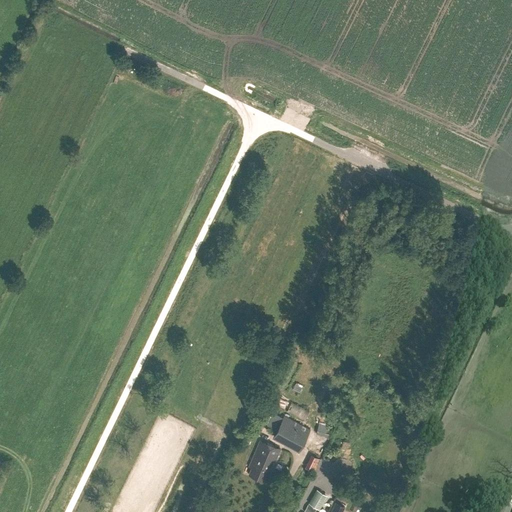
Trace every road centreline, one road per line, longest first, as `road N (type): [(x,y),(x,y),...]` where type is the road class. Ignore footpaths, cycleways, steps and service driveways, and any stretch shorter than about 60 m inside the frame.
road 1 (unclassified): [(259,113),(67,511)]
road 2 (unclassified): [(229,440),(364,162)]
road 3 (unclassified): [(403,511),(511,266)]
road 4 (unclassified): [(364,162),(511,234)]
